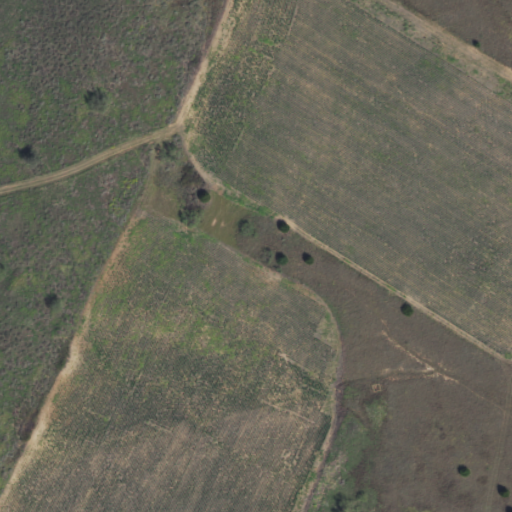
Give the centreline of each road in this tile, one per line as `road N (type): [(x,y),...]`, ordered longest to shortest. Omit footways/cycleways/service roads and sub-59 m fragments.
road 1 (residential): [(185,0),(151,152),(33,395),(0,428)]
road 2 (residential): [(0,433),(324,356),(359,387),(313,465)]
